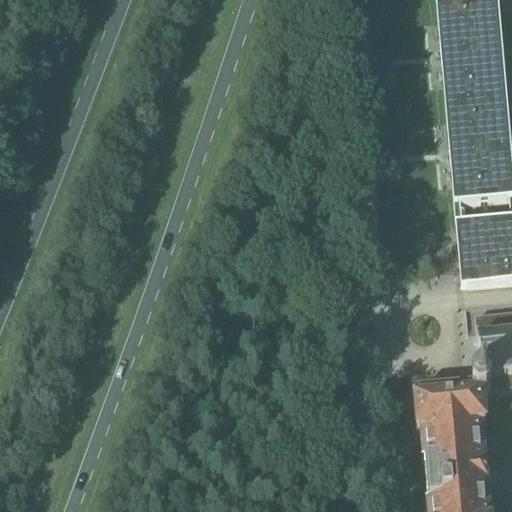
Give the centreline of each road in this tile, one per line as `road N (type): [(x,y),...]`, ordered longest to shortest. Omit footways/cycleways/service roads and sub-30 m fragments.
road 1 (primary): [(69,511),(249,0)]
road 2 (primary): [(121,0),(0,303)]
